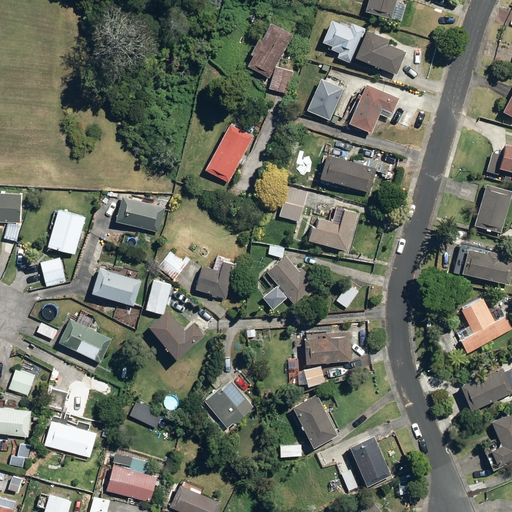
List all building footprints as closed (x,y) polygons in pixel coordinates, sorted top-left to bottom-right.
[(371,0),(369,9),(394,16),(398,0),(371,0)] [(354,60),(369,26),(356,20),(354,25),(336,16),(326,38),(344,47),(341,54),(354,60)] [(271,75),(296,32),(275,21),(265,39),(262,37),(254,51),(258,52),(250,63),(271,75)] [(392,36),(370,26),(358,53),(400,73),(411,50),(390,41),(392,36)] [(295,69),(278,65),(271,86),(289,91),(295,69)] [(511,114),(511,76),(495,109),(510,117),(511,114)] [(307,111),(330,121),(344,89),(321,79),(307,111)] [(395,111),(402,95),(371,82),(354,121),(375,131),(385,107),(395,111)] [(422,95),(405,88),(400,102),(416,109),(422,95)] [(209,167),(230,180),(256,135),(234,122),(209,167)] [(491,165),(511,171),(511,145),(497,141),(491,165)] [(325,176),(372,191),(379,166),(332,153),(325,176)] [(492,225),(502,228),(511,195),(511,186),(488,179),(476,221),(487,224),(487,226),(491,227),(492,225)] [(281,214),(302,220),(310,190),(290,184),(281,214)] [(0,219),(23,220),(24,192),(0,190),(0,219)] [(119,218),(157,228),(163,203),(126,193),(119,218)] [(310,235),(349,246),(359,208),(337,202),(333,215),(321,212),(319,219),(314,218),(310,235)] [(49,244),(77,252),(88,215),(60,207),(49,244)] [(464,266),(510,280),(511,272),(511,254),(505,252),(505,250),(489,245),(488,248),(471,242),(464,266)] [(175,276),(187,261),(171,246),(158,261),(175,276)] [(267,264),(297,301),(320,283),(304,262),(301,265),(287,248),(267,264)] [(184,258),(188,261),(192,256),(188,253),(184,258)] [(196,283),(227,293),(238,260),(224,255),(221,266),(203,260),(196,283)] [(42,260),(49,285),(67,280),(62,256),(42,260)] [(96,291),(136,304),(144,279),(104,267),(96,291)] [(154,277),(147,305),(164,309),(171,281),(154,277)] [(337,296),(348,304),(359,288),(349,281),(337,296)] [(288,293),(279,282),(263,295),(274,308),(290,295),(288,293)] [(461,334),(468,348),(511,325),(511,320),(507,311),(496,317),(484,294),(462,305),(474,328),(461,334)] [(170,305),(151,320),(177,353),(204,331),(195,319),(186,326),(170,305)] [(62,340),(103,359),(114,337),(72,317),(62,340)] [(39,331),(55,338),(59,329),(43,321),(39,331)] [(307,333),(308,358),(352,356),(351,326),(327,327),(327,332),(307,333)] [(434,336),(445,358),(463,348),(452,326),(434,336)] [(304,367),(309,383),(326,379),(321,363),(304,367)] [(464,380),(474,405),(493,397),(493,398),(498,396),(497,395),(511,388),(511,382),(505,364),(464,380)] [(10,387),(29,394),(36,375),(17,368),(10,387)] [(206,395),(228,421),(234,416),(236,419),(254,403),(232,378),(224,385),(221,381),(206,395)] [(50,400),(68,405),(71,391),(54,387),(50,400)] [(295,401),(316,443),(339,431),(318,389),(295,401)] [(163,413),(138,401),(131,414),(156,426),(163,413)] [(0,404),(0,431),(30,435),(33,408),(0,404)] [(493,445),(499,461),(511,455),(511,408),(492,417),(502,441),(493,445)] [(46,444),(92,456),(98,432),(53,420),(46,444)] [(351,442),(367,482),(393,472),(376,432),(351,442)] [(280,442),(280,453),(302,453),(302,441),(280,442)] [(108,486),(151,497),(159,468),(115,457),(108,486)] [(342,470),(350,487),(359,483),(351,466),(342,470)] [(171,503),(193,511),(217,511),(224,494),(181,477),(171,503)] [(107,511),(113,496),(96,491),(91,510),(98,511),(107,511)] [(50,492),(44,511),(69,511),(74,499),(50,492)] [(353,511),(386,511),(374,496),(353,511)] [(0,511),(15,511),(16,508),(0,503),(0,511)]
